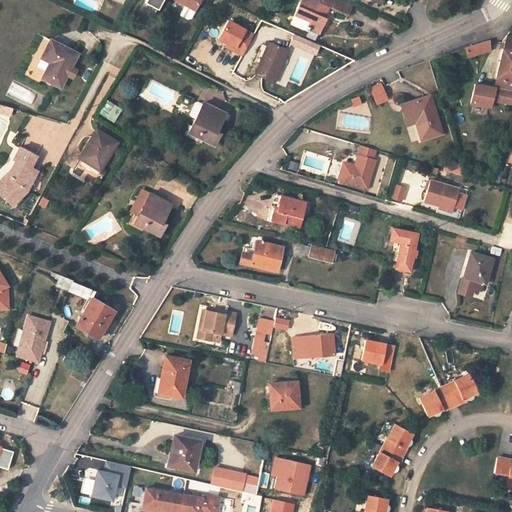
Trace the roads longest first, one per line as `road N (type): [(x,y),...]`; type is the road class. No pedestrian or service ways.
road 1 (residential): [(171,271),(207,209),(283,122),(328,90),(502,0)]
road 2 (residential): [(511,344),(171,271)]
road 3 (residential): [(56,447),(171,271)]
road 4 (residential): [(406,511),(423,456),(440,438),(484,419),(511,420)]
